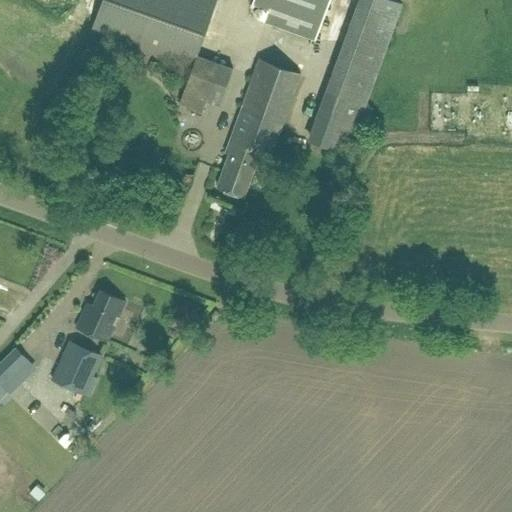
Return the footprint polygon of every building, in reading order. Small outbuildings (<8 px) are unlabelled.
[(197,55),(216,0),(102,0),(91,30),(192,67),(179,102),(202,110),(206,99),(219,104),(232,68),(197,55)] [(253,0),(248,16),(314,39),(328,0),(253,0)] [(360,0),(310,140),(347,153),(401,3),(392,0),(360,0)] [(300,75),(258,60),(225,152),(229,154),(223,170),(217,187),(243,196),(249,179),(255,163),(261,165),(265,152),(272,154),(300,75)] [(479,85),(478,90),(478,94),(490,95),(490,85),(479,85)] [(87,302),(79,319),(75,327),(107,341),(125,301),(100,289),(93,305),(87,302)] [(69,339),(63,354),(50,379),(54,381),(50,391),(76,403),(80,394),(84,396),(85,394),(90,396),(98,379),(96,379),(100,369),(97,367),(103,354),(69,339)] [(0,361),(0,384),(0,385),(10,394),(20,384),(11,375),(28,358),(15,346),(0,361)]
